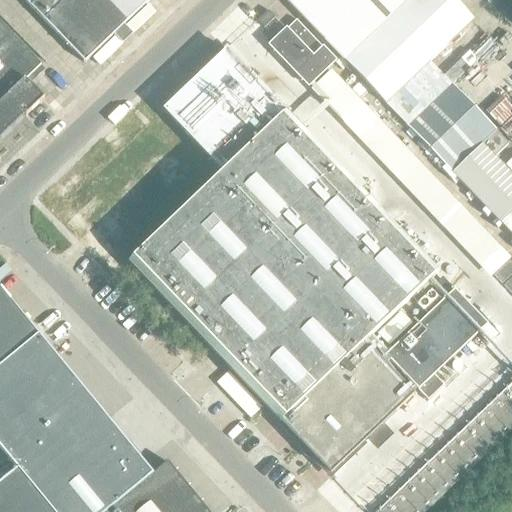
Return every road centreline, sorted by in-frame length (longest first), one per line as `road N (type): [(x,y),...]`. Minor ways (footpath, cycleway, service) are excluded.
road 1 (unclassified): [(273,511),(0,218)]
road 2 (unclassified): [(0,208),(221,0)]
